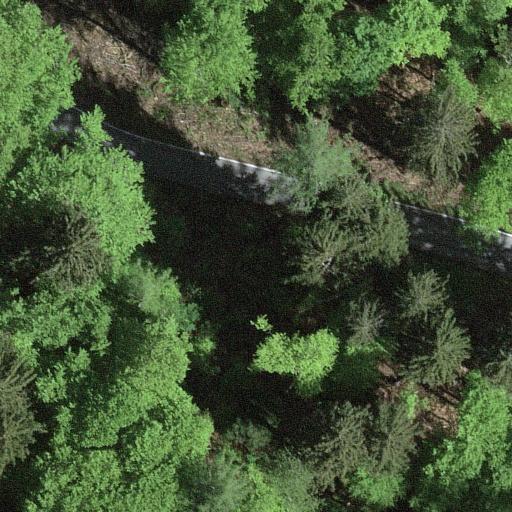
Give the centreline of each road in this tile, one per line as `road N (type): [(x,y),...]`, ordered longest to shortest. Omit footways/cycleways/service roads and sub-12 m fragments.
road 1 (unclassified): [(511,255),(423,223),(55,125),(0,82)]
road 2 (unclassified): [(0,410),(19,436),(118,511)]
